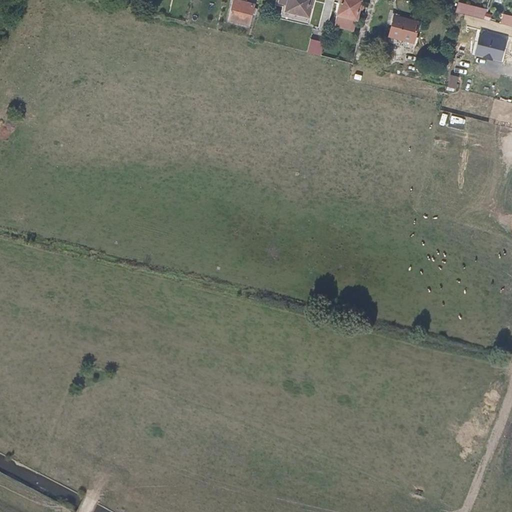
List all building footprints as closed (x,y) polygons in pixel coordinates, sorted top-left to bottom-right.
[(249,25),(254,4),(236,0),(232,0),(228,20),(249,25)] [(306,16),(310,0),(287,0),(285,11),(306,16)] [(354,24),(360,0),(339,0),(335,19),(354,24)] [(485,12),(475,9),(463,5),(457,3),(457,4),(454,12),(464,14),(476,17),(482,19),(485,12)] [(306,16),(285,11),(283,16),(305,21),(306,16)] [(412,41),(418,22),(391,14),(389,23),(392,24),(389,35),(412,41)] [(511,26),(511,24),(511,16),(504,14),(500,23),(511,26)] [(412,41),(389,35),(387,41),(410,48),(412,41)] [(319,55),(322,43),(308,39),(305,52),(319,55)] [(346,62),(348,58),(334,54),(333,59),(346,62)] [(498,74),(502,63),(490,60),(487,71),(498,74)] [(455,89),(458,76),(450,74),(446,87),(455,89)]
